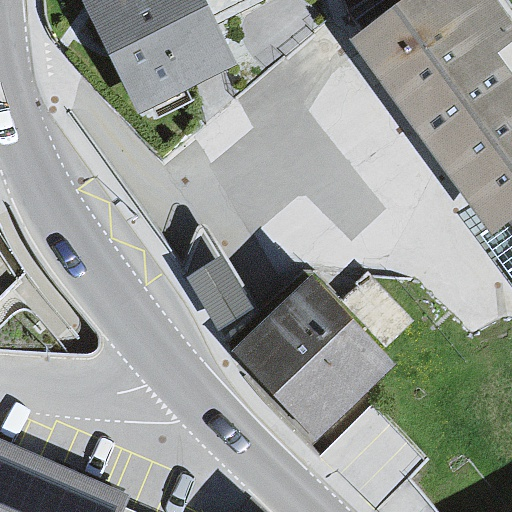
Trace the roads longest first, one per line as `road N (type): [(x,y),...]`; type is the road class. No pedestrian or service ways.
road 1 (secondary): [(175,369),(105,287),(51,206),(22,143),(0,52)]
road 2 (secondary): [(308,511),(175,369)]
road 3 (residential): [(175,369),(100,394),(0,381)]
